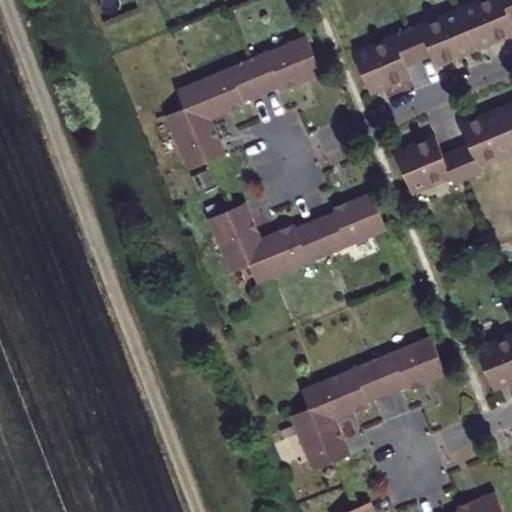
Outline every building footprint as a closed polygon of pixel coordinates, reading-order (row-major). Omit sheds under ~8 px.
[(511,0),(495,0),(355,58),(370,95),(384,89),(385,93),(410,82),(405,71),(431,60),(436,71),(461,61),(460,58),(489,46),(491,49),(511,40),(511,29),(511,28),(511,27),(511,0)] [(176,126),(197,178),(228,166),(222,152),(226,151),(219,135),(216,136),(212,127),(232,119),(234,122),(248,117),(246,113),(285,97),(287,101),(304,94),(302,91),(324,82),(311,51),(290,60),(288,57),(218,85),(220,88),(185,103),(192,119),(176,126)] [(411,156),(397,162),(412,198),(451,182),(454,189),(480,179),(477,172),(511,157),(511,114),(486,124),(485,121),(460,132),(465,143),(439,153),(434,142),(410,152),(411,156)] [(254,230),(248,216),(218,229),(239,282),(255,275),(262,291),(297,277),(298,281),(368,253),(367,249),(388,240),(376,209),(354,218),(353,215),(336,222),(337,226),(299,241),(297,237),(283,243),(285,247),(264,255),(260,247),(264,245),(257,228),(254,230)] [(511,338),(475,354),(490,391),(504,385),(506,388),(511,385),(511,338)] [(296,422),(318,475),(349,463),(343,449),(347,448),(340,431),(336,433),(332,424),(353,416),(354,419),(369,413),(367,410),(406,394),(407,398),(424,391),(423,387),(444,378),(432,348),(410,357),(409,353),(339,382),(341,385),(306,399),(313,415),(296,422)]
